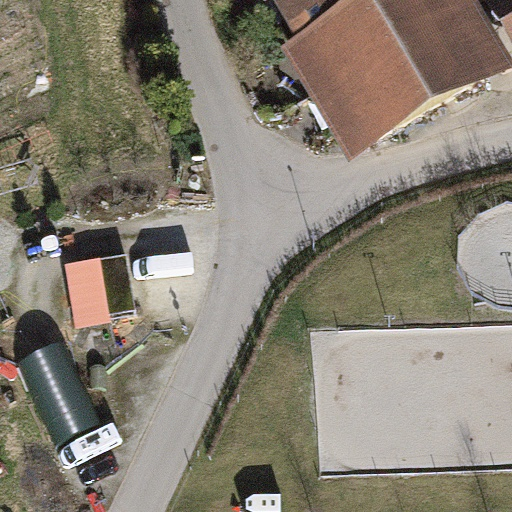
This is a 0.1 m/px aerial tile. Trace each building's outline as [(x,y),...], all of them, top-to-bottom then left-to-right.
[(267,0),(296,47),(276,59),(347,177),(491,90),(436,0),(267,0)] [(511,0),(456,0),(507,81),(511,77),(511,0)] [(0,160),(0,188),(13,181),(0,160)] [(25,194),(0,210),(0,245),(41,220),(25,194)] [(132,265),(100,270),(107,325),(140,321),(132,265)] [(0,298),(0,334),(17,323),(0,298)] [(63,442),(51,460),(89,484),(101,466),(63,442)]
